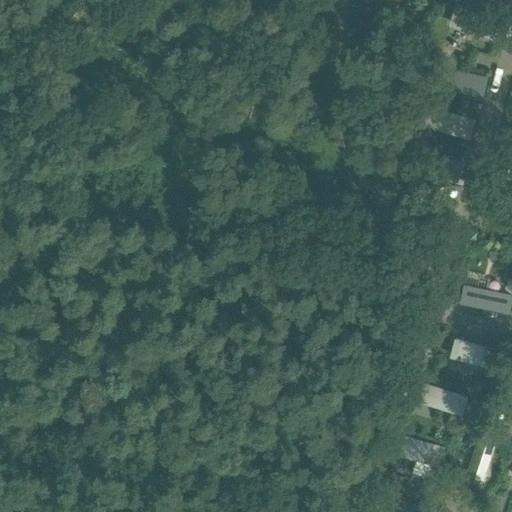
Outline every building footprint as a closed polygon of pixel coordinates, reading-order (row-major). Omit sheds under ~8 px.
[(456,8),(451,24),(463,28),(474,32),(486,36),(494,38),(498,39),(501,29),(505,19),(493,15),(481,11),(469,8),(458,4),(456,8)] [(439,63),(434,84),(444,87),(457,90),(469,93),(482,96),(485,86),(487,75),(475,72),(462,69),(450,66),(439,63)] [(427,104),(422,125),(433,128),(446,131),(458,134),(471,137),(474,127),(476,116),(463,113),(451,110),(438,107),(427,104)] [(415,149),(411,170),(421,172),(434,176),(446,179),(459,182),(462,171),(464,161),(452,158),(439,155),(426,151),(415,149)] [(123,150),(111,175),(131,184),(138,169),(164,182),(169,172),(123,150)] [(495,156),(492,167),(500,169),(503,158),(495,156)] [(501,200),(498,213),(511,216),(511,162),(507,175),(503,193),(501,200)] [(476,200),(490,203),(493,183),(479,181),(476,200)] [(401,196),(396,216),(428,224),(433,204),(401,196)] [(497,251),(489,252),(489,260),(497,260),(497,251)] [(503,317),(509,297),(461,285),(457,297),(461,298),(459,305),(503,317)] [(456,339),(451,356),(463,360),(475,363),(487,366),(493,368),(499,370),(504,351),(492,348),(480,345),(468,341),(457,338),(456,339)] [(419,381),(413,399),(425,403),(437,406),(449,410),(461,414),(467,396),(455,392),(443,388),(431,385),(419,381)] [(481,384),(479,392),(485,394),(487,386),(481,384)] [(407,416),(404,430),(436,438),(440,424),(407,416)] [(470,466),(468,474),(484,479),(488,466),(492,453),(496,439),(480,434),(476,448),(475,450),(472,461),(470,466)] [(440,466),(444,448),(405,437),(400,455),(415,459),(411,474),(439,482),(444,467),(440,466)] [(458,450),(455,458),(462,460),(465,452),(458,450)] [(470,511),(477,488),(464,484),(457,507),(470,511)] [(429,511),(406,504),(395,500),(390,511),(429,511)]
